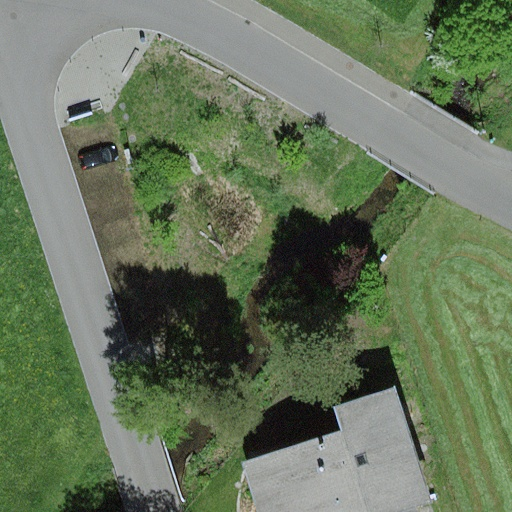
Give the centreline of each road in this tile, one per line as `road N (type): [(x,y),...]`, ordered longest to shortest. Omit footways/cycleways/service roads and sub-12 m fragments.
road 1 (residential): [(150,511),(0,65)]
road 2 (residential): [(125,0),(453,179),(511,202)]
